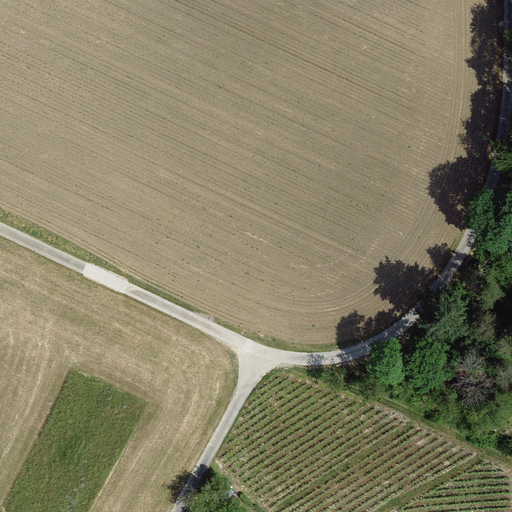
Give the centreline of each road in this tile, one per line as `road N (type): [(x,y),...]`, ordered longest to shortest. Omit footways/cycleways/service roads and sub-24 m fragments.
road 1 (track): [(509,0),(503,135),(471,239),(427,304),(363,349),(313,359),(263,352),(0,228)]
road 2 (track): [(511,456),(325,377),(313,359)]
road 3 (track): [(263,352),(179,511)]
